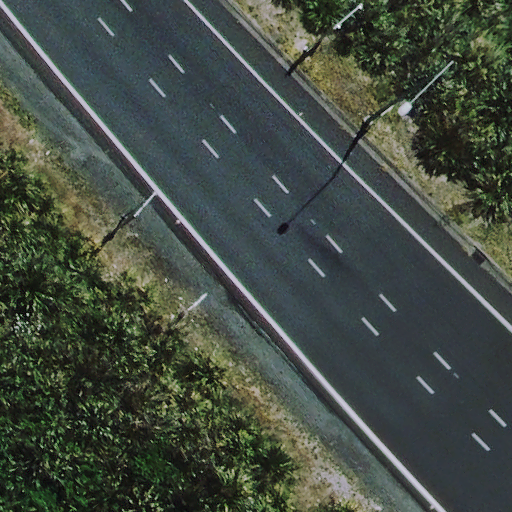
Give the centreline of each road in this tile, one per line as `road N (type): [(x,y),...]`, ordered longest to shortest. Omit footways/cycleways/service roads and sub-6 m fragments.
road 1 (motorway): [(87,0),(383,331)]
road 2 (motorway): [(383,331),(507,511)]
road 3 (motorway): [(383,331),(511,412)]
